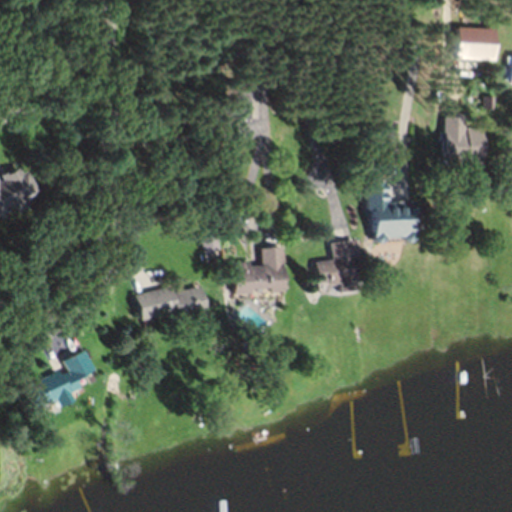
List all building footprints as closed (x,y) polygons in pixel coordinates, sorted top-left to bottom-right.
[(490,36),(450,35),(450,67),(489,67),(490,36)] [(225,127),(250,127),(250,103),(225,103),(225,127)] [(476,173),(478,136),(458,135),(459,126),(439,125),(437,171),(476,173)] [(0,209),(20,201),(11,178),(0,182),(0,209)] [(364,249),(404,249),(404,215),(364,215),(364,249)] [(350,250),(324,250),(324,267),(312,267),(312,300),(350,299),(350,250)] [(278,302),(278,256),(255,256),(255,270),(225,271),(226,303),(278,302)] [(129,302),(134,330),(199,319),(195,291),(129,302)] [(54,381),(16,393),(24,417),(95,395),(83,356),(50,367),(54,381)]
